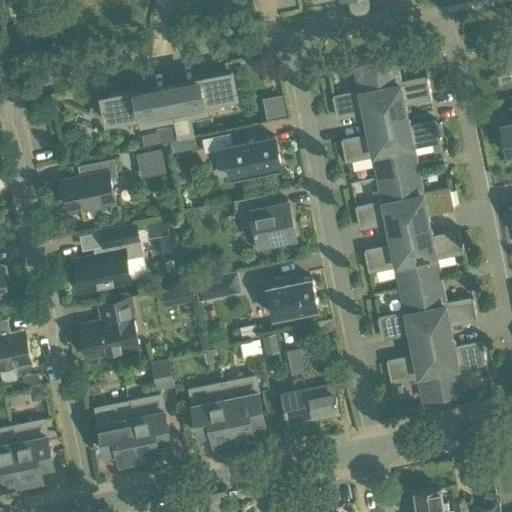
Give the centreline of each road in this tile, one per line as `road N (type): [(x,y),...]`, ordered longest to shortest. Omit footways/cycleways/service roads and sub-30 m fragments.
road 1 (residential): [(287,41),(447,12),(511,339)]
road 2 (residential): [(90,506),(58,380),(52,303),(29,241),(10,91)]
road 3 (residential): [(372,447),(287,41)]
road 4 (residential): [(90,506),(372,447)]
road 5 (residential): [(10,91),(287,41)]
road 6 (residential): [(372,447),(511,421)]
